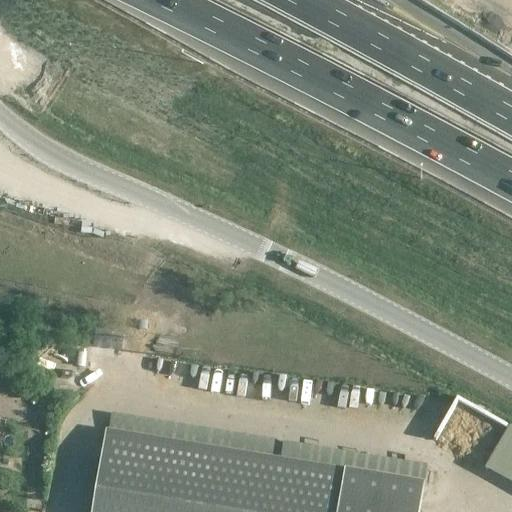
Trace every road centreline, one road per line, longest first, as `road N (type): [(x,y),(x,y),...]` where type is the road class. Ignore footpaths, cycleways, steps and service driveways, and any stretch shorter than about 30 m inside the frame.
road 1 (unclassified): [(0,120),(86,176),(274,257),(511,379)]
road 2 (motorway): [(127,0),(511,194)]
road 3 (motorway): [(221,0),(511,151)]
